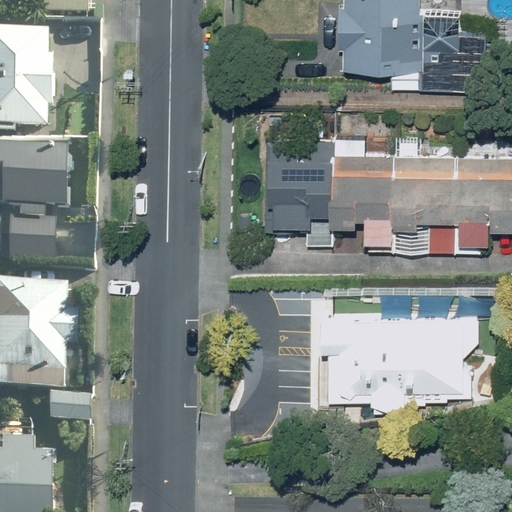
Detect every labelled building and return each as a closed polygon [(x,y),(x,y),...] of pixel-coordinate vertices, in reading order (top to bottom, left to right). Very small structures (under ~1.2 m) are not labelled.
[(91,0),(44,0),(45,13),(91,14),(91,0)] [(350,0),(351,2),(342,2),(340,40),(349,40),(347,66),(397,68),(396,86),(490,88),(491,26),(462,26),(462,12),(423,11),(423,0),(350,0)] [(57,111),(59,58),(50,58),(50,36),(0,34),(0,126),(50,128),(51,111),(57,111)] [(511,153),(425,152),(426,136),(399,135),(399,149),(369,148),(369,135),(261,133),(259,227),(309,227),(309,241),(338,242),(338,217),(360,218),(360,211),(369,211),(368,235),(372,235),(372,247),(486,248),(486,238),(494,238),(494,221),(511,221),(511,153)] [(0,209),(14,210),(14,223),(48,223),(48,211),(68,211),(69,148),(0,147),(0,209)] [(20,239),(0,238),(0,265),(19,266),(20,239)] [(71,287),(0,284),(0,392),(66,396),(68,347),(81,348),(83,312),(69,311),(71,287)] [(415,314),(323,312),(322,346),(336,346),(335,398),(453,400),(455,311),(415,311),(415,314)] [(50,400),(50,425),(96,425),(96,400),(50,400)] [(6,458),(0,457),(0,511),(54,511),(53,456),(38,456),(37,443),(6,443),(6,458)]
